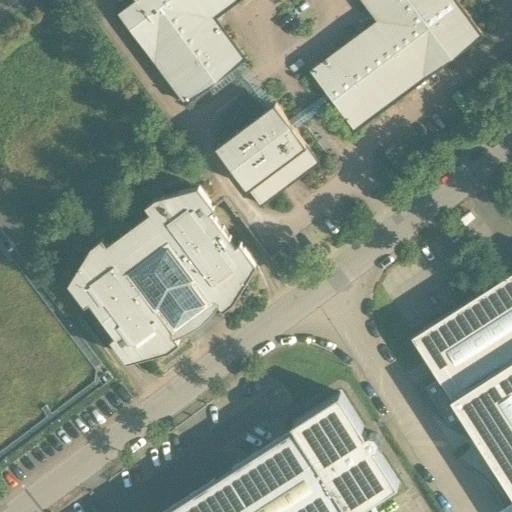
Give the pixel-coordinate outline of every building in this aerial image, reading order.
[(134,0),(118,12),(185,103),(208,86),(243,61),(245,59),(214,17),(237,0),(361,0),(376,20),(309,70),(326,93),(332,102),(354,131),(482,36),(454,0),(134,0)] [(248,89),(264,111),(273,105),(258,82),(243,61),(208,86),(212,93),(238,75),(248,89)] [(308,106),(288,121),(294,130),(314,115),(332,102),(326,93),(308,106)] [(264,111),(217,146),(228,162),(234,170),(260,205),(318,162),(294,130),(288,121),(275,104),(273,105),(264,111)] [(217,170),(192,188),(200,186),(215,207),(225,200),(214,185),(223,179),(234,170),(228,162),(217,170)] [(157,198),(148,204),(153,210),(108,243),(103,237),(93,245),(70,282),(86,303),(91,299),(118,335),(112,339),(127,358),(169,348),(178,341),(173,335),(179,329),(185,322),(191,318),(202,309),(206,307),(211,304),(219,301),(223,307),(233,300),(256,263),(240,241),(235,244),(210,210),(215,207),(200,186),(192,188),(157,198)] [(294,270),(280,251),(271,258),(285,277),(294,270)] [(446,399),(511,357),(511,273),(408,338),(446,399)] [(511,357),(446,399),(511,507),(511,357)] [(340,393),(292,424),(295,428),(163,511),(375,511),(370,504),(399,485),(375,449),(379,447),(380,441),(376,434),(370,433),(367,435),(340,393)]
